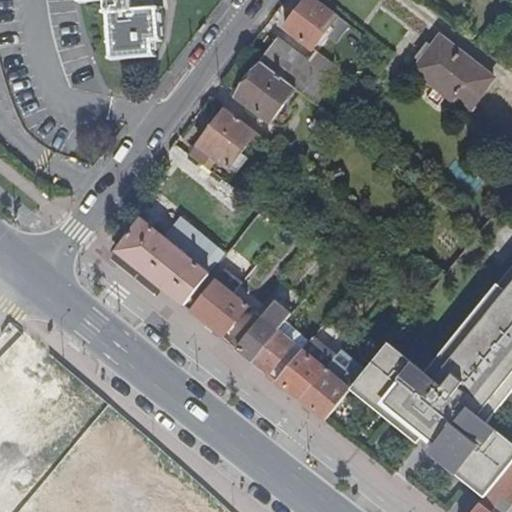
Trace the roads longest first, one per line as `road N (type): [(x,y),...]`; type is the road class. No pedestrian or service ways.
road 1 (primary): [(325,511),(37,280)]
road 2 (residential): [(257,0),(37,280)]
